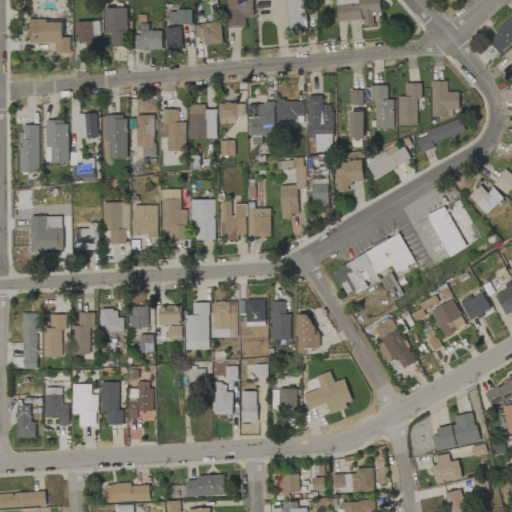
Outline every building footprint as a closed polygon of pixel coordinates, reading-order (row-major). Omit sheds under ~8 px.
[(227,0),(228,28),(245,27),(244,17),(253,17),(252,0),(227,0)] [(255,0),(256,8),(268,8),(267,0),(255,0)] [(287,0),(288,29),(306,29),(305,0),(287,0)] [(363,19),(363,26),(374,25),(373,13),(381,12),(379,0),(335,0),(338,22),(363,19)] [(104,9),(104,33),(111,33),(111,47),(127,47),(127,8),(104,9)] [(169,25),(191,24),(191,10),(169,11),(169,25)] [(511,17),(487,40),(499,53),(511,41),(511,17)] [(62,38),(62,21),(28,22),(29,43),(54,42),(55,54),(70,53),(70,37),(62,38)] [(99,36),(93,36),(93,21),(75,22),(76,42),(81,42),(82,55),(100,54),(99,36)] [(196,37),(203,37),(203,45),(222,44),(221,22),(195,24),(196,37)] [(149,31),(149,23),(138,24),(138,50),(161,49),(161,31),(149,31)] [(166,51),(182,51),(181,27),(165,28),(166,51)] [(431,117),(449,117),(449,111),(459,111),(458,92),(447,92),(447,81),(431,81),(431,117)] [(416,125),(416,111),(422,111),(421,83),(404,83),(405,96),(398,96),(398,125),(416,125)] [(375,129),(393,128),(393,99),(387,99),(387,85),(370,86),(371,101),(375,101),(375,129)] [(349,104),(362,105),(363,91),(350,90),(349,104)] [(322,95),(307,96),(308,138),(315,138),(315,152),(333,151),(332,105),(322,105),(322,95)] [(304,102),(277,102),(277,119),(304,119),(304,102)] [(243,116),(244,104),(218,103),(217,120),(235,121),(236,116),(243,116)] [(274,103),(248,104),(249,144),(262,144),(262,136),(275,135),(274,103)] [(189,139),(216,138),(215,109),(205,110),(205,104),(189,105),(189,139)] [(161,138),(166,138),(167,151),(186,151),(185,122),(178,122),(178,109),(160,110),(161,138)] [(350,138),(363,138),(363,111),(349,111),(350,138)] [(80,114),(81,138),(97,138),(96,113),(80,114)] [(154,115),(136,115),(136,147),(142,147),(142,157),(155,157),(154,115)] [(106,158),(127,158),(127,116),(106,116),(106,158)] [(425,130),(427,136),(416,139),(420,152),(434,148),(432,143),(464,133),(460,119),(425,130)] [(68,163),(68,121),(45,121),(45,163),(68,163)] [(20,173),(39,172),(38,125),(19,125),(20,173)] [(234,140),(219,140),(220,157),(235,157),(234,140)] [(365,163),(374,179),(410,158),(401,142),(365,163)] [(333,162),(334,193),(350,192),(349,181),(363,181),(362,161),(333,162)] [(92,169),(81,169),(80,165),(71,166),(72,181),(92,180),(92,169)] [(511,175),(505,169),(495,181),(511,194),(511,175)] [(296,189),(303,189),(302,177),(296,177),(296,185),(280,185),(281,219),(291,219),(291,214),(297,214),(296,189)] [(311,179),(312,204),(328,204),(327,179),(311,179)] [(488,193),(480,185),(469,197),(487,214),(503,198),(493,188),(488,193)] [(179,189),(160,190),(161,235),(169,235),(169,241),(186,240),(185,210),(180,210),(179,189)] [(214,199),(191,200),(192,240),(215,240),(214,199)] [(479,239),(457,199),(427,216),(449,256),(479,239)] [(247,235),(245,204),(232,205),(232,202),(220,202),(221,240),(238,240),(238,235),(247,235)] [(127,203),(102,203),(102,231),(109,231),(109,244),(128,244),(127,203)] [(157,206),(132,205),(131,236),(156,236),(157,206)] [(270,209),(248,209),(248,236),(270,236),(270,209)] [(30,217),(31,252),(63,251),(62,216),(30,217)] [(98,250),(97,223),(88,223),(88,229),(74,229),(74,250),(98,250)] [(414,262),(401,235),(333,269),(345,295),(360,288),(359,285),(393,268),(397,277),(409,271),(406,266),(414,262)] [(381,278),(390,301),(402,296),(393,273),(381,278)] [(511,286),(495,294),(504,315),(511,311),(511,286)] [(470,321),(491,309),(481,291),(460,302),(470,321)] [(419,303),(423,310),(438,303),(435,296),(419,303)] [(245,300),(245,323),(266,322),(265,299),(245,300)] [(431,309),(442,336),(464,327),(453,300),(431,309)] [(236,337),(235,301),(212,302),(213,338),(236,337)] [(271,339),(290,340),(291,314),(286,314),(286,302),(272,301),(271,339)] [(184,316),(185,350),(209,349),(208,302),(192,303),(192,315),(184,316)] [(181,305),(159,306),(160,325),(168,325),(168,340),(182,340),(181,305)] [(148,307),(130,306),(130,327),(148,327),(148,307)] [(124,332),(124,318),(117,318),(117,310),(100,310),(100,332),(124,332)] [(90,327),(95,327),(94,312),(78,313),(78,326),(71,326),(72,354),(91,354),(90,327)] [(23,370),(38,369),(37,313),(22,313),(23,370)] [(315,348),(315,314),(297,314),(297,348),(315,348)] [(62,356),(61,330),(66,330),(66,315),(50,315),(50,327),(43,328),(43,357),(62,356)] [(394,330),(388,321),(375,328),(380,337),(394,330)] [(403,368),(415,362),(396,329),(380,338),(393,361),(397,358),(403,368)] [(424,334),(433,352),(441,348),(432,330),(424,334)] [(152,335),(139,335),(139,353),(153,353),(152,335)] [(225,366),(225,382),(237,382),(237,366),(225,366)] [(189,383),(204,383),(205,369),(189,369),(189,383)] [(353,404),(344,379),(333,382),(330,371),(316,376),(320,388),(303,394),(308,409),(326,403),(329,412),(353,404)] [(490,406),(511,397),(511,374),(506,377),(508,383),(484,392),(490,406)] [(119,410),(118,382),(100,383),(100,412),(106,412),(106,425),(123,425),(123,410),(119,410)] [(138,412),(152,411),(152,382),(136,382),(137,389),(128,389),(129,419),(138,419),(138,412)] [(232,415),(232,392),(225,392),(225,382),(215,382),(214,414),(232,415)] [(79,426),(96,426),(97,395),(91,395),(91,385),(72,384),(72,413),(79,413),(79,426)] [(44,418),(59,418),(59,426),(69,426),(69,404),(61,404),(61,388),(44,388),(44,418)] [(279,412),(297,411),(296,389),(272,390),(272,403),(279,403),(279,412)] [(256,392),(240,392),(241,422),(256,422),(256,392)] [(511,433),(511,404),(502,407),(508,435),(511,433)] [(17,438),(35,438),(35,422),(31,422),(30,405),(16,405),(17,438)] [(436,450),(478,442),(473,412),(454,416),(456,425),(432,429),(436,450)] [(457,460),(450,462),(448,453),(434,456),(436,464),(431,466),(436,484),(462,478),(457,460)] [(372,468),(356,468),(356,474),(332,474),(333,492),(373,491),(372,468)] [(298,474),(280,475),(280,493),(299,493),(298,474)] [(186,480),(186,497),(224,495),(223,475),(195,476),(195,480),(186,480)] [(311,478),(311,490),(324,490),(323,478),(311,478)] [(149,484),(105,485),(105,502),(149,501),(149,484)] [(443,493),(447,511),(466,511),(462,489),(443,493)] [(45,492),(0,493),(0,508),(45,507),(45,492)] [(341,502),(341,511),(337,511),(368,511),(373,511),(372,500),(341,502)] [(306,511),(307,508),(297,508),(297,502),(281,503),(280,511),(306,511)]
